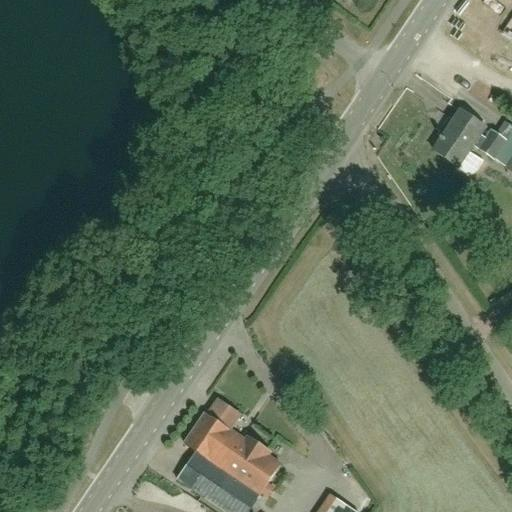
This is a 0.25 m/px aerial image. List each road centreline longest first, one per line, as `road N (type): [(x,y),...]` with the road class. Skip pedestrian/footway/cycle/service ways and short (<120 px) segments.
road 1 (tertiary): [(99,511),(342,152)]
road 2 (unclassified): [(511,392),(373,184),(342,152)]
road 3 (unclassified): [(383,77),(282,0)]
